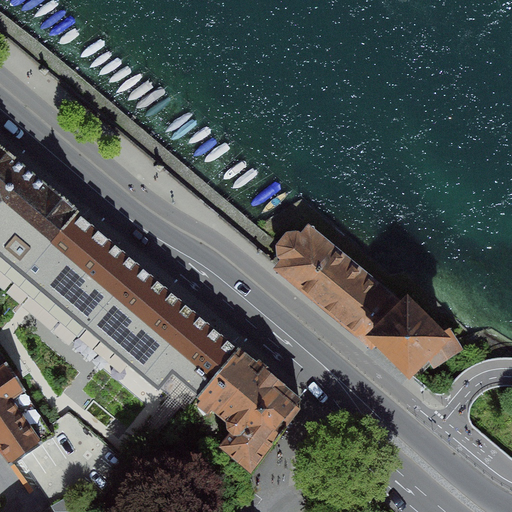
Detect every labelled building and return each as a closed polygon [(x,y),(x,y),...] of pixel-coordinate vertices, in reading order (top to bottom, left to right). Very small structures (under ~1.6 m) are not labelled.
[(0,255),(163,392),(181,370),(205,391),(247,341),(0,134),(0,255)] [(309,293),(339,255),(311,232),(305,239),(302,236),(289,236),(281,247),(283,259),(286,262),(280,270),(309,293)] [(309,293),(370,344),(404,308),(340,255),(339,255),(309,293)] [(412,299),(404,308),(370,344),(410,379),(427,359),(450,332),(447,329),(412,299)] [(450,332),(427,359),(433,368),(464,350),(450,327),(447,329),(450,332)] [(247,341),(205,391),(232,419),(227,425),(232,430),(220,445),(249,469),(312,395),(247,341)] [(59,434),(0,348),(0,449),(31,494),(59,475),(39,447),(59,434)]
